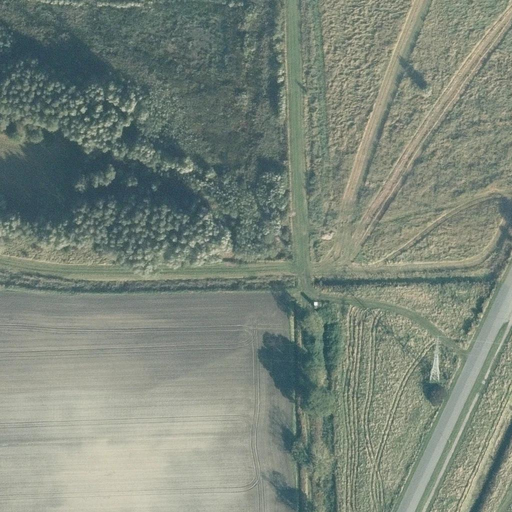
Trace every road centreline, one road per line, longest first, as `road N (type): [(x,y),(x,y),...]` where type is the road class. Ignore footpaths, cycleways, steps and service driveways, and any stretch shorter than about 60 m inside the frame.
road 1 (track): [(298,0),(303,269),(93,271),(0,259)]
road 2 (unclassified): [(407,511),(511,287)]
road 3 (track): [(511,194),(441,198),(370,225),(302,228)]
